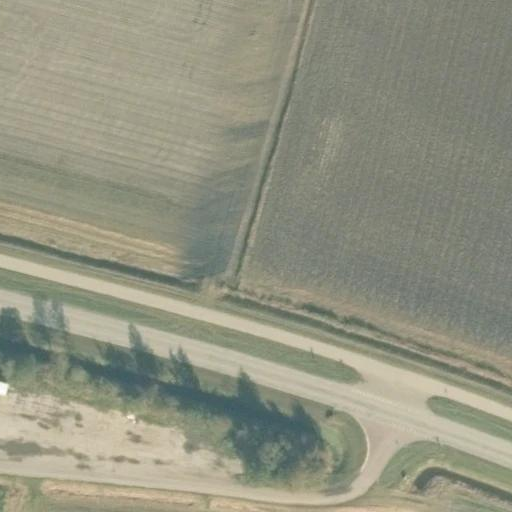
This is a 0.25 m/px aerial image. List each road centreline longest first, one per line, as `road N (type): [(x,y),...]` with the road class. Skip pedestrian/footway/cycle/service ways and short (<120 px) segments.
road 1 (unclassified): [(392,413),(371,474),(337,499),(0,468)]
road 2 (unclassified): [(398,374),(0,261)]
road 3 (primary): [(392,413),(0,303)]
road 4 (primary): [(511,459),(392,413)]
road 5 (unclassified): [(511,415),(398,374)]
